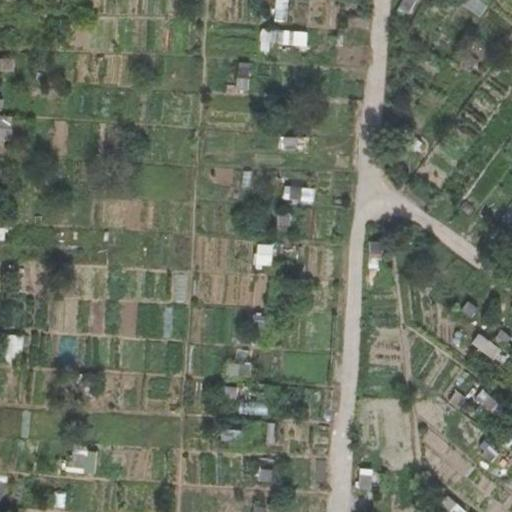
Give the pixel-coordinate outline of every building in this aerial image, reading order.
[(418,0),(403,0),(399,9),(411,15),(418,0)] [(261,27),(260,46),(307,48),(308,29),(261,27)] [(410,137),(399,156),(412,163),(422,143),(410,137)] [(282,197),(313,202),(315,186),(285,182),(282,197)] [(273,264),(274,243),(255,242),(254,263),(273,264)] [(104,333),(105,304),(94,303),(93,333),(104,333)] [(6,333),(4,361),(21,362),(24,334),(6,333)] [(471,347),(503,364),(510,350),(478,333),(471,347)] [(251,363),(227,362),(227,374),(250,375),(251,363)] [(240,400),(239,413),(266,415),(267,402),(240,400)] [(246,442),(247,428),(220,427),(220,441),(246,442)] [(503,471),(511,460),(511,452),(495,437),(482,452),(503,471)] [(359,488),(373,488),(374,467),(360,466),(359,488)]
